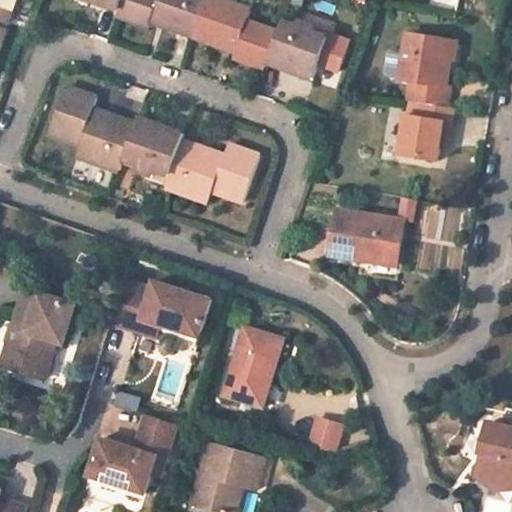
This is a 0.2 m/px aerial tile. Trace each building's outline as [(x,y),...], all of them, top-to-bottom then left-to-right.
[(0,0),(0,7),(13,11),(16,0),(0,0)] [(105,0),(104,4),(119,9),(122,0),(105,0)] [(122,0),(119,9),(117,16),(149,27),(152,21),(156,22),(158,16),(166,20),(164,25),(192,35),(203,0),(122,0)] [(246,21),(250,9),(234,3),(231,9),(220,5),(221,0),(203,0),(192,35),(219,45),(221,39),(232,43),(230,48),(235,50),(234,57),(266,68),(267,62),(278,33),(246,21)] [(0,47),(13,11),(0,7),(0,47)] [(314,79),(329,37),(314,31),(316,26),(300,21),(298,26),(283,20),(278,33),(267,62),(282,68),(285,61),(301,68),(299,73),(314,79)] [(409,33),(402,79),(412,81),(409,103),(420,104),(448,109),(452,87),(444,86),(450,50),(445,49),(447,39),(409,33)] [(459,41),(447,39),(445,49),(450,50),(458,51),(459,41)] [(98,98),(66,87),(50,132),(81,143),(83,138),(97,142),(91,160),(120,170),(124,159),(137,124),(108,113),(106,119),(98,116),(100,109),(94,107),(98,98)] [(400,155),(440,161),(443,142),(450,142),(455,110),(448,109),(420,104),(418,117),(407,116),(400,155)] [(152,128),(154,122),(140,116),(137,124),(124,159),(139,165),(137,170),(154,175),(156,170),(171,176),(183,141),(186,133),(170,127),(168,134),(152,128)] [(77,155),(91,160),(97,142),(83,138),(81,143),(77,155)] [(245,202),(261,156),(230,145),(226,157),(219,155),(217,160),(210,158),(212,152),(183,141),(171,176),(167,187),(196,197),(201,181),(215,185),(212,191),(245,202)] [(209,202),(212,191),(215,185),(201,181),(196,197),(209,202)] [(400,257),(405,222),(339,210),(330,253),(367,260),(369,252),(400,257)] [(399,266),(400,257),(369,252),(367,260),(399,266)] [(153,289),(124,279),(111,322),(141,332),(145,319),(162,325),(201,337),(213,300),(155,281),(153,289)] [(64,342),(76,305),(26,289),(2,364),(45,377),(57,340),(64,342)] [(162,325),(145,319),(141,332),(158,338),(162,325)] [(117,327),(113,341),(134,346),(138,333),(117,327)] [(264,408),(285,340),(246,328),(226,395),(264,408)] [(178,424),(146,415),(136,448),(101,438),(89,478),(145,496),(152,475),(161,478),(178,424)] [(310,445),(342,450),(347,421),(316,416),(310,445)] [(476,478),(511,484),(511,429),(482,424),(478,444),(482,445),(476,478)] [(258,489),(266,458),(210,442),(193,504),(220,511),(228,511),(236,484),(243,485),(258,489)] [(235,511),(243,485),(236,484),(228,511),(235,511)] [(0,496),(2,489),(0,488),(0,511),(26,511),(28,506),(0,497),(0,496)]
